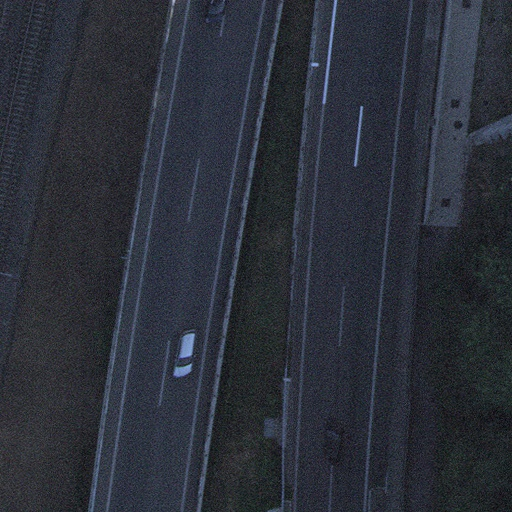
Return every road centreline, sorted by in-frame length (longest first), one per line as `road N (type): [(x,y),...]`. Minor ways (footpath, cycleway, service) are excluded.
road 1 (motorway): [(221,0),(142,511)]
road 2 (track): [(470,0),(436,269),(423,511)]
road 3 (motorway): [(329,511),(338,327),(372,0)]
